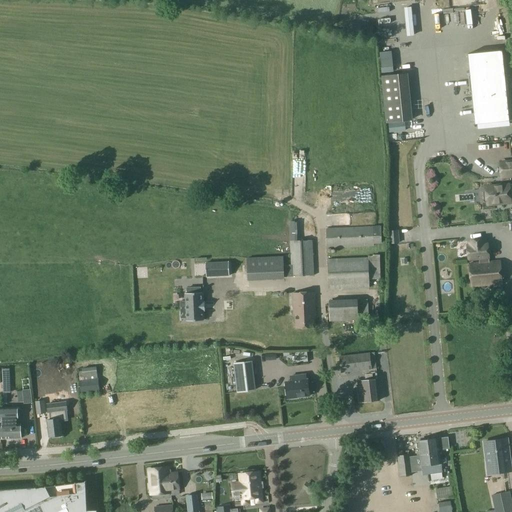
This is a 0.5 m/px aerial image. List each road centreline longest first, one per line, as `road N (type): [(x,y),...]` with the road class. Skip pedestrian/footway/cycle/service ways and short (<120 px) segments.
road 1 (secondary): [(0,469),(338,431)]
road 2 (secondary): [(338,431),(511,410)]
